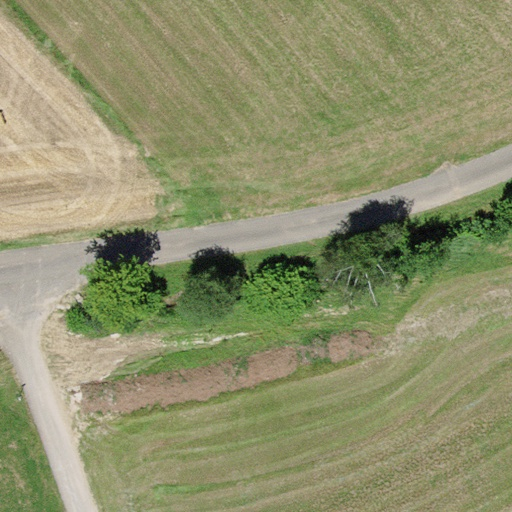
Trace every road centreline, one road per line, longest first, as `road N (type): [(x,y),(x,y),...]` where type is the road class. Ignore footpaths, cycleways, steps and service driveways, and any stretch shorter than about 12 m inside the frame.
road 1 (unclassified): [(0,275),(350,226),(469,191),(511,167)]
road 2 (track): [(0,310),(80,511)]
